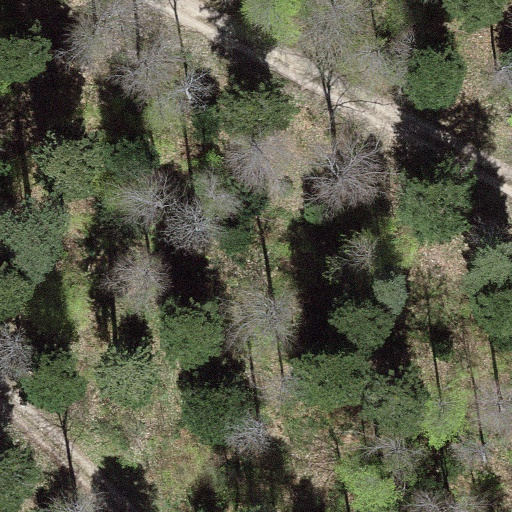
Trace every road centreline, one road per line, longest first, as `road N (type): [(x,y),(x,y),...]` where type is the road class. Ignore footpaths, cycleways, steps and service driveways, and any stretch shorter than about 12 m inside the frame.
road 1 (track): [(43,0),(511,225)]
road 2 (track): [(107,511),(0,401)]
